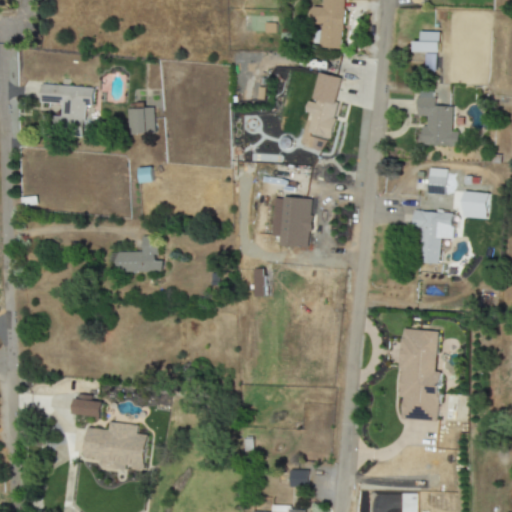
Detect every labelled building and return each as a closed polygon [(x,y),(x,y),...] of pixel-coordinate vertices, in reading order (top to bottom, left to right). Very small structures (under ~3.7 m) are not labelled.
[(341,49),(344,0),(323,0),(323,8),(311,7),(309,24),(321,25),(320,48),(341,49)] [(424,71),(437,71),(438,44),(413,43),(413,53),(425,53),(424,71)] [(329,138),(343,79),(319,73),(312,101),(308,100),(305,113),(312,115),(308,133),(329,138)] [(94,88),(41,85),(40,103),(62,104),(61,117),(53,117),(52,129),(69,130),(69,136),(84,137),(85,107),(93,107),(94,88)] [(458,147),(459,132),(452,132),(452,107),(434,107),(434,92),(418,92),(417,117),(427,117),(426,127),(420,127),(419,146),(458,147)] [(154,134),(154,108),(143,108),(143,105),(128,105),(128,135),(154,134)] [(138,169),(139,184),(152,183),(152,168),(138,169)] [(428,195),(445,195),(446,170),(429,169),(428,195)] [(462,218),(487,219),(488,193),(463,192),(462,218)] [(309,248),(312,199),(274,198),(272,237),(280,237),(280,247),(309,248)] [(439,265),(441,239),(452,240),(453,214),(413,212),(412,234),(420,235),(418,263),(439,265)] [(116,253),(116,272),(163,272),(163,262),(157,262),(158,237),(142,237),(142,253),(116,253)] [(253,269),(253,297),(264,297),(263,269),(253,269)] [(436,373),(438,332),(403,330),(398,420),(438,422),(440,373),(436,373)] [(100,418),(102,403),(91,402),(91,396),(74,394),(72,415),(100,418)] [(86,428),(84,458),(100,459),(99,467),(113,469),(113,470),(129,471),(129,470),(143,471),(147,435),(137,434),(138,425),(109,423),(108,430),(86,428)] [(308,471),(290,470),(289,487),(307,488),(308,471)]
